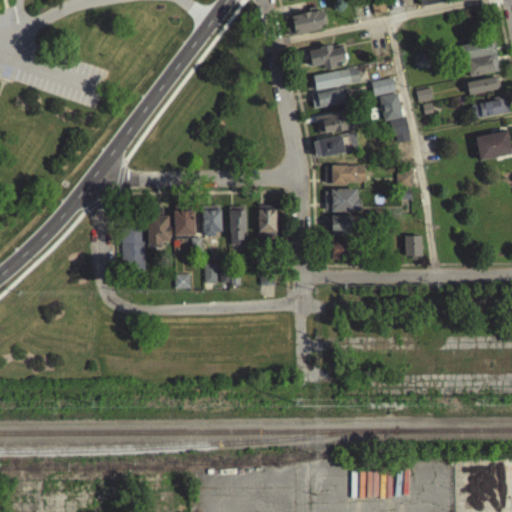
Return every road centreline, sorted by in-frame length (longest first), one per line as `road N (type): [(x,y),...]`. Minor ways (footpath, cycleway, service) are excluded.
road 1 (residential): [(300,385),(294,168),(261,0)]
road 2 (primary): [(0,277),(92,180),(227,0)]
road 3 (residential): [(511,279),(297,283)]
road 4 (residential): [(295,182),(127,185),(94,176)]
road 5 (residential): [(102,296),(94,176)]
